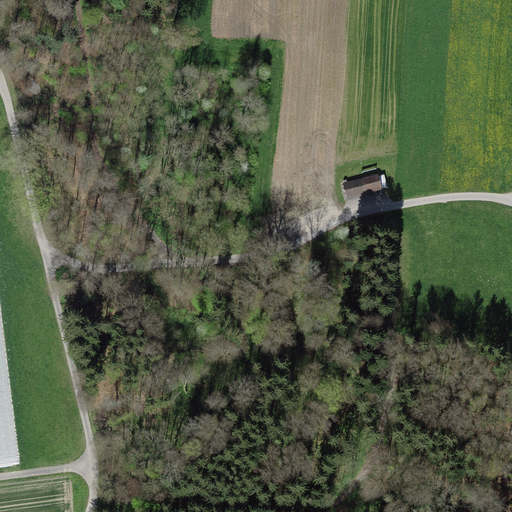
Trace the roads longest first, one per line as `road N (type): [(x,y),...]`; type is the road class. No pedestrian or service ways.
road 1 (unclassified): [(0,79),(46,257),(104,268),(245,257),(389,205),(464,196),(511,201)]
road 2 (track): [(170,263),(112,169),(72,0)]
road 3 (track): [(46,257),(94,464)]
